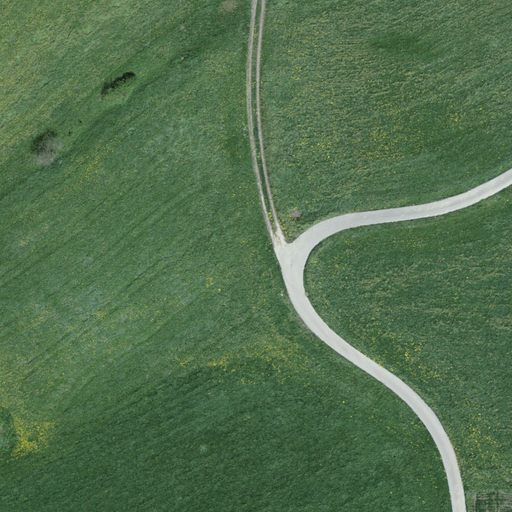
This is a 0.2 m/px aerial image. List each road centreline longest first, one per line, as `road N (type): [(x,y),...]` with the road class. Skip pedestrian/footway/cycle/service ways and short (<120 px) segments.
road 1 (track): [(459,511),(436,430),(409,396),(309,316),(293,266)]
road 2 (track): [(293,266),(269,214),(255,122),(261,0)]
road 3 (track): [(293,266),(305,243),(335,223),(436,208),(511,176)]
